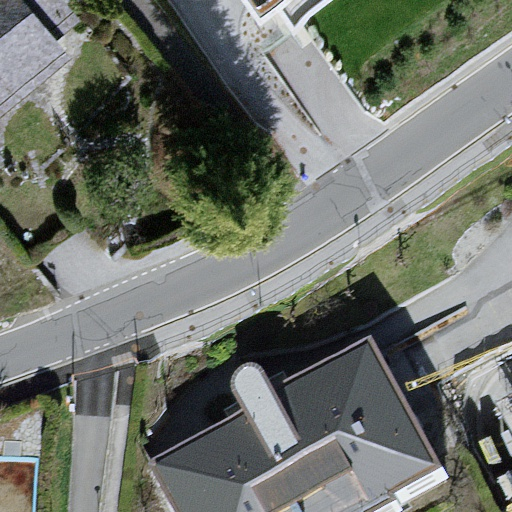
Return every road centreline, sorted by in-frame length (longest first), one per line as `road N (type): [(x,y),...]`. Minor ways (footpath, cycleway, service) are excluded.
road 1 (tertiary): [(87,330),(291,238),(511,83)]
road 2 (residential): [(85,511),(96,361),(87,330)]
